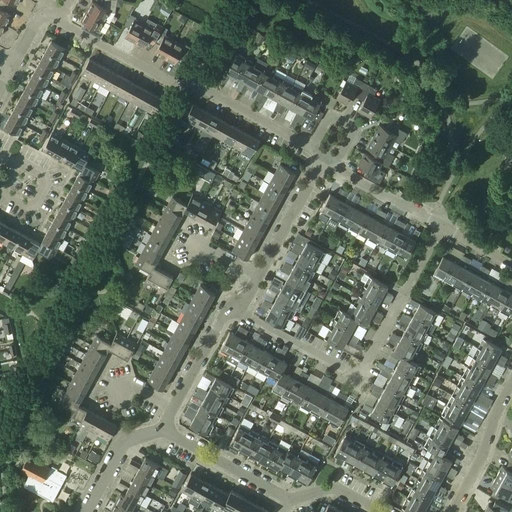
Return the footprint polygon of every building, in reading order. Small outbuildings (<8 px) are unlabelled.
[(92,1),(87,11),(104,21),(109,24),(115,13),(117,0),(104,0),(103,8),(92,1)] [(154,6),(160,9),(163,3),(158,0),(154,6)] [(0,22),(6,25),(11,16),(2,11),(5,5),(0,2),(0,22)] [(90,25),(87,31),(98,37),(101,31),(99,30),(104,21),(87,11),(81,21),(90,25)] [(124,25),(130,28),(125,37),(135,42),(144,24),(135,19),(136,17),(130,14),(124,25)] [(144,24),(135,42),(144,47),(149,39),(155,41),(161,30),(163,26),(159,24),(157,23),(155,27),(154,29),(144,24)] [(246,32),(248,27),(241,23),(238,28),(246,32)] [(155,53),(165,58),(174,41),(165,36),(166,34),(161,30),(155,41),(160,44),(155,53)] [(265,36),(259,33),(255,40),(261,44),(265,36)] [(192,45),(177,36),(174,41),(165,58),(174,64),(179,55),(185,58),(192,45)] [(51,40),(46,50),(61,58),(67,49),(51,40)] [(281,45),(278,50),(285,53),(287,49),(281,45)] [(56,68),(61,58),(46,50),(41,60),(56,68)] [(293,62),(297,54),(289,50),(285,57),(293,62)] [(215,75),(215,76),(221,80),(226,82),(231,74),(236,77),(246,58),(236,53),(231,62),(225,58),(215,75)] [(330,61),(323,57),(319,65),(326,69),(330,61)] [(255,63),(246,58),(236,77),(241,79),(236,88),(240,91),(255,63)] [(258,58),(255,63),(240,91),(245,93),(250,84),(255,87),(265,68),(268,63),(258,58)] [(81,74),(91,79),(99,64),(89,59),(81,74)] [(41,60),(36,69),(51,77),(56,68),(41,60)] [(313,70),(316,64),(307,60),(305,65),(313,70)] [(109,69),(99,64),(91,79),(100,84),(109,69)] [(259,101),(274,73),(265,68),(255,87),(260,90),(255,99),(259,101)] [(46,87),(51,77),(36,69),(30,79),(46,87)] [(100,84),(110,90),(118,74),(109,69),(100,84)] [(284,79),(274,73),(259,101),(256,106),(260,108),(269,95),(274,97),(284,79)] [(128,80),(118,74),(110,90),(119,95),(128,80)] [(356,91),(361,93),(367,83),(356,77),(352,84),(346,80),(336,98),(348,105),(356,91)] [(30,79),(25,88),(40,97),(46,87),(30,79)] [(293,84),(284,79),(274,97),(279,100),(274,109),(278,111),(293,84)] [(293,84),(278,111),(282,114),(288,105),(293,108),(303,89),(306,84),(296,79),(293,84)] [(119,95),(129,100),(137,85),(128,80),(119,95)] [(367,83),(361,93),(366,96),(359,110),(370,117),(380,99),(374,95),(377,89),(367,83)] [(74,95),(80,99),(86,88),(80,85),(74,95)] [(147,90),(137,85),(129,100),(138,105),(147,90)] [(35,106),(40,97),(25,88),(20,98),(35,106)] [(294,127),(297,122),(312,94),(303,89),(293,108),(298,110),(293,119),(290,125),(294,127)] [(138,105),(148,110),(156,95),(147,90),(138,105)] [(307,115),(319,122),(324,113),(317,109),(322,100),(312,94),(297,122),(301,124),(307,115)] [(166,101),(156,95),(148,110),(158,116),(166,101)] [(71,103),(76,106),(79,100),(74,97),(71,103)] [(20,98),(15,107),(30,116),(35,106),(20,98)] [(79,108),(85,111),(88,106),(82,103),(79,108)] [(194,124),(203,109),(193,104),(184,119),(194,124)] [(25,125),(30,116),(15,107),(10,117),(25,125)] [(85,112),(92,115),(94,110),(88,107),(85,112)] [(212,114),(203,109),(194,124),(204,130),(212,114)] [(212,114),(204,130),(213,135),(222,120),(212,114)] [(25,125),(10,117),(4,127),(19,135),(25,125)] [(222,120),(213,135),(223,140),(231,125),(222,120)] [(117,129),(123,132),(126,127),(120,124),(117,129)] [(231,125),(223,140),(232,145),(241,130),(231,125)] [(380,125),(373,136),(391,146),(395,140),(401,143),(407,133),(397,127),(394,132),(380,125)] [(241,130),(232,145),(242,150),(250,135),(241,130)] [(145,141),(148,136),(139,131),(136,137),(145,141)] [(43,148),(53,153),(62,138),(52,133),(43,148)] [(260,141),(250,135),(242,150),(252,156),(258,143),(260,141)] [(382,163),(388,166),(394,155),(388,152),(391,146),(373,136),(367,147),(381,155),(378,160),(382,163)] [(71,143),(62,138),(53,153),(63,158),(71,143)] [(63,158),(72,164),(80,148),(71,143),(63,158)] [(174,148),(180,151),(182,146),(177,143),(174,148)] [(190,156),(193,150),(187,147),(184,153),(190,156)] [(90,154),(80,148),(72,164),(82,169),(85,163),(90,154)] [(190,156),(195,159),(198,153),(193,150),(190,156)] [(379,169),(382,163),(378,160),(364,153),(358,164),(372,172),(369,177),(379,183),(385,172),(379,169)] [(200,162),(208,166),(210,161),(203,158),(200,162)] [(212,160),(209,166),(213,169),(217,163),(212,160)] [(258,165),(252,161),(250,166),(256,170),(258,165)] [(82,169),(79,173),(94,181),(100,171),(85,163),(82,169)] [(211,182),(216,173),(196,163),(191,171),(211,182)] [(280,163),(275,173),(290,182),(295,172),(280,163)] [(226,167),(222,174),(227,176),(231,170),(226,167)] [(420,172),(414,169),(410,176),(416,179),(420,172)] [(247,180),(251,173),(247,171),(243,178),(247,180)] [(89,191),(94,181),(79,173),(74,182),(89,191)] [(234,173),(231,178),(237,182),(240,177),(234,173)] [(285,191),(290,182),(275,173),(269,183),(285,191)] [(224,178),(217,174),(215,179),(221,183),(224,178)] [(230,188),(232,183),(226,180),(224,185),(230,188)] [(247,183),(242,180),(238,186),(243,189),(247,183)] [(264,180),(259,189),(265,192),(264,192),(279,201),(285,191),(269,183),(264,180)] [(74,182),(69,192),(84,200),(89,191),(74,182)] [(150,193),(155,195),(159,189),(154,186),(150,193)] [(330,217),(345,190),(340,188),(335,196),(330,193),(320,212),(330,217)] [(339,222),(349,204),(344,201),(349,192),(345,190),(330,217),(339,222)] [(69,192),(64,201),(79,210),(84,200),(69,192)] [(279,201),(264,192),(259,202),(274,210),(279,201)] [(192,195),(187,204),(184,210),(185,210),(194,215),(202,200),(192,195)] [(172,196),(167,206),(182,214),(185,210),(184,210),(187,204),(172,196)] [(339,222),(349,228),(364,200),(359,198),(354,206),(349,204),(339,222)] [(202,200),(194,215),(203,220),(212,205),(202,200)] [(364,200),(349,228),(351,229),(352,226),(359,230),(368,214),(363,211),(368,202),(364,200)] [(74,219),(79,210),(64,201),(58,211),(74,219)] [(274,210),(259,202),(254,211),(269,220),(274,210)] [(235,207),(229,204),(226,209),(232,212),(235,207)] [(222,211),(212,205),(203,220),(213,226),(222,211)] [(177,224),(182,214),(167,206),(162,215),(177,224)] [(373,217),(368,214),(359,230),(358,233),(367,238),(382,210),(378,208),(373,217)] [(232,212),(226,209),(223,214),(230,217),(232,212)] [(502,220),(507,223),(511,214),(511,211),(507,209),(502,220)] [(387,213),(382,210),(367,238),(377,243),(387,224),(382,222),(387,213)] [(68,229),(74,219),(58,211),(53,220),(68,229)] [(269,220),(254,211),(249,221),(264,229),(269,220)] [(162,215),(157,225),(172,233),(177,224),(162,215)] [(460,218),(457,224),(462,226),(465,221),(460,218)] [(387,224),(377,243),(386,248),(401,221),(397,219),(392,227),(387,224)] [(53,220),(48,230),(63,238),(68,229),(53,220)] [(264,229),(249,221),(243,230),(259,239),(264,229)] [(405,223),(401,221),(386,248),(396,253),(406,235),(401,232),(405,223)] [(0,227),(0,241),(4,243),(12,228),(3,223),(0,227)] [(172,233),(157,225),(152,234),(167,243),(172,233)] [(130,227),(127,233),(132,236),(135,229),(130,227)] [(22,233),(12,228),(4,243),(13,249),(22,233)] [(411,238),(406,235),(396,253),(406,259),(421,231),(416,229),(411,238)] [(58,248),(63,238),(48,230),(43,239),(58,248)] [(220,233),(215,230),(211,236),(217,239),(220,233)] [(243,230),(238,240),(253,248),(259,239),(243,230)] [(22,233),(13,249),(22,253),(23,254),(31,238),(22,233)] [(152,234),(146,244),(162,252),(167,243),(152,234)] [(321,234),(317,240),(326,244),(329,239),(321,234)] [(41,244),(31,238),(23,254),(33,259),(38,250),(38,249),(41,244)] [(128,247),(131,242),(123,238),(121,243),(128,247)] [(43,239),(41,244),(38,249),(38,250),(53,258),(58,248),(43,239)] [(248,258),(253,248),(238,240),(233,250),(248,258)] [(293,246),(321,261),(328,249),(312,240),(311,243),(307,241),(305,246),(296,242),(293,246)] [(334,249),(337,245),(330,241),(327,245),(334,249)] [(146,244),(141,253),(156,262),(162,252),(146,244)] [(343,254),(346,248),(340,245),(337,251),(343,254)] [(313,269),(316,271),(321,261),(293,246),(291,250),(300,256),(297,261),(313,269)] [(443,279),(453,260),(448,258),(452,249),(448,246),(433,274),(443,279)] [(154,266),(156,262),(141,253),(136,263),(151,271),(154,266)] [(452,284),(467,257),(463,255),(458,263),(453,260),(443,279),(452,284)] [(358,262),(364,266),(367,260),(361,257),(358,262)] [(467,257),(452,284),(462,289),(472,271),(467,268),(471,259),(467,257)] [(285,261),(283,265),(310,280),(312,278),(309,276),(313,269),(297,261),(294,265),(285,261)] [(0,281),(9,265),(5,263),(0,272),(0,281)] [(350,267),(345,264),(341,271),(346,274),(350,267)] [(287,279),(305,290),(310,280),(283,265),(281,269),(289,275),(287,279)] [(472,271),(463,287),(470,291),(469,293),(471,295),(486,267),(482,265),(477,273),(472,271)] [(145,281),(155,286),(163,271),(154,266),(151,271),(145,281)] [(490,269),(486,267),(471,295),(480,300),(491,281),(486,278),(490,269)] [(333,269),(329,276),(334,279),(338,271),(333,269)] [(173,276),(163,271),(155,286),(165,292),(173,276)] [(17,275),(12,273),(8,280),(2,292),(7,294),(17,275)] [(365,282),(364,285),(391,300),(394,296),(385,290),(388,285),(369,275),(369,276),(364,274),(361,280),(365,282)] [(496,284),(491,281),(480,300),(490,305),(505,278),(501,275),(496,284)] [(310,292),(305,290),(287,279),(284,284),(282,283),(283,280),(275,276),(271,283),(300,299),(305,302),(310,292)] [(509,280),(505,278),(490,305),(499,310),(501,307),(510,291),(505,289),(509,280)] [(279,293),(276,298),(295,309),(300,299),(271,283),(268,287),(270,288),(279,293)] [(195,294),(210,303),(215,293),(200,284),(195,294)] [(365,289),(361,296),(377,304),(380,300),(389,304),(391,300),(364,285),(363,287),(365,289)] [(173,294),(177,288),(172,286),(168,292),(173,294)] [(511,292),(510,291),(501,307),(508,311),(507,314),(509,315),(511,309),(511,292)] [(173,295),(168,292),(165,298),(170,301),(173,295)] [(205,312),(210,303),(195,294),(190,304),(205,312)] [(317,296),(314,302),(319,305),(322,299),(317,296)] [(355,301),(354,304),(381,319),(383,315),(375,309),(377,304),(361,296),(358,303),(355,301)] [(295,309),(276,298),(274,303),(264,299),(262,303),(290,318),(292,319),(297,310),(295,309)] [(418,308),(415,313),(433,323),(439,313),(411,298),(409,303),(418,308)] [(114,309),(119,312),(123,305),(117,302),(114,309)] [(136,307),(142,310),(145,305),(139,302),(136,307)] [(268,312),(266,318),(267,318),(266,321),(273,325),(274,322),(284,328),(290,318),(262,303),(260,307),(268,312)] [(348,313),(367,323),(370,319),(379,323),(381,319),(354,304),(351,303),(346,312),(349,313),(348,313)] [(441,308),(448,312),(451,307),(444,303),(441,308)] [(190,304),(185,313),(200,322),(205,312),(190,304)] [(151,314),(155,308),(148,305),(144,310),(151,314)] [(341,312),(337,319),(353,328),(356,323),(365,328),(367,323),(348,313),(349,313),(346,312),(340,308),(338,311),(341,312)] [(160,313),(155,310),(152,316),(157,319),(160,313)] [(458,317),(464,320),(467,314),(462,311),(458,317)] [(185,313),(179,323),(195,331),(200,322),(185,313)] [(428,333),(433,323),(415,313),(412,318),(403,313),(401,317),(428,333)] [(404,332),(423,342),(428,333),(401,317),(399,322),(407,327),(404,332)] [(148,321),(143,318),(140,324),(145,327),(148,321)] [(331,325),(329,327),(357,343),(359,338),(350,333),(353,328),(337,319),(333,326),(331,325)] [(147,326),(152,328),(155,322),(150,320),(147,326)] [(491,325),(482,320),(477,328),(487,333),(491,325)] [(195,331),(179,323),(174,332),(189,340),(195,331)] [(454,323),(450,332),(456,335),(460,327),(454,323)] [(230,331),(221,347),(228,351),(227,354),(229,355),(244,328),(240,325),(235,334),(230,331)] [(300,325),(294,335),(301,338),(306,328),(300,325)] [(364,347),(357,343),(329,327),(324,337),(343,347),(346,342),(355,346),(354,347),(362,351),(364,347)] [(498,331),(491,327),(488,333),(495,337),(498,331)] [(248,330),(244,328),(229,355),(226,360),(236,366),(237,364),(249,342),(244,339),(248,330)] [(174,332),(169,342),(184,350),(189,340),(174,332)] [(390,336),(418,351),(423,342),(404,332),(402,337),(393,332),(390,336)] [(452,342),(456,335),(450,332),(447,339),(452,342)] [(66,342),(71,345),(76,336),(71,333),(66,342)] [(109,348),(118,353),(127,338),(117,333),(112,342),(112,343),(109,348)] [(107,353),(109,348),(112,343),(112,342),(97,334),(91,344),(107,353)] [(502,347),(503,345),(485,335),(483,337),(502,347)] [(254,344),(249,342),(237,364),(246,369),(248,365),(263,338),(259,336),(254,344)] [(397,346),(394,351),(413,361),(418,351),(390,336),(388,340),(397,346)] [(458,349),(464,339),(458,336),(453,346),(458,349)] [(511,342),(511,339),(505,336),(502,341),(510,346),(511,342)] [(118,353),(128,359),(137,344),(127,338),(118,353)] [(267,340),(263,338),(248,365),(258,371),(268,352),(263,349),(267,340)] [(480,342),(478,347),(505,362),(508,358),(499,353),(502,347),(486,339),(483,343),(480,342)] [(139,348),(144,351),(147,345),(142,342),(139,348)] [(179,360),(184,350),(169,342),(164,351),(179,360)] [(91,344),(86,354),(101,362),(107,353),(91,344)] [(284,344),(282,348),(267,376),(276,381),(277,381),(287,362),(282,360),(286,351),(288,347),(284,344)] [(268,352),(258,371),(267,376),(282,348),(278,346),(273,355),(268,352)] [(505,362),(478,347),(473,356),(491,367),(494,362),(503,366),(505,362)] [(139,360),(143,352),(138,349),(134,357),(139,360)] [(445,355),(437,350),(434,356),(442,361),(445,355)] [(164,351),(159,361),(174,369),(179,360),(164,351)] [(400,360),(398,365),(414,374),(416,375),(422,365),(413,361),(394,351),(392,355),(400,360)] [(86,354),(81,363),(96,371),(101,362),(86,354)] [(491,367),(473,356),(467,366),(495,381),(497,377),(489,372),(491,367)] [(159,361),(153,370),(169,379),(174,369),(159,361)] [(276,381),(271,390),(274,391),(275,388),(283,392),(292,376),(287,374),(291,365),(287,362),(277,381),(276,381)] [(379,362),(377,365),(384,369),(411,385),(412,382),(410,381),(414,374),(398,365),(395,370),(386,365),(379,362)] [(81,363),(76,373),(91,381),(96,371),(81,363)] [(495,381),(467,366),(462,375),(481,386),(484,381),(493,385),(495,381)] [(384,369),(381,374),(390,379),(387,384),(406,394),(411,385),(384,369)] [(169,379),(153,370),(148,380),(163,388),(169,379)] [(292,376),(281,395),(291,400),(306,373),(302,370),(296,379),(292,376)] [(213,381),(211,386),(229,396),(235,387),(207,372),(205,376),(213,381)] [(76,373),(71,382),(86,390),(91,381),(76,373)] [(291,400),(300,405),(310,387),(306,384),(310,375),(306,373),(291,400)] [(310,387),(300,405),(310,410),(328,376),(324,374),(321,381),(315,389),(310,387)] [(481,386),(462,375),(457,385),(491,403),(493,399),(487,396),(478,391),(481,386)] [(328,376),(310,410),(319,416),(329,397),(324,394),(329,385),(332,379),(328,376)] [(432,383),(439,387),(442,380),(436,377),(432,383)] [(47,384),(41,382),(38,388),(43,391),(47,384)] [(71,382),(66,392),(81,400),(86,390),(71,382)] [(245,382),(242,388),(247,390),(250,385),(245,382)] [(250,384),(250,385),(247,390),(256,395),(259,389),(250,384)] [(401,403),(406,394),(387,384),(384,389),(375,384),(373,388),(401,403)] [(457,385),(452,394),(471,405),(473,400),(482,404),(488,408),(491,403),(457,385)] [(224,406),(229,396),(211,386),(208,391),(199,387),(197,391),(224,406)] [(395,413),(401,403),(373,388),(371,392),(379,398),(377,403),(395,413)] [(197,391),(195,395),(203,400),(200,405),(217,414),(220,407),(223,408),(224,406),(197,391)] [(329,397),(321,413),(328,417),(326,420),(329,421),(344,393),(340,391),(334,400),(329,397)] [(81,400),(66,392),(60,401),(75,409),(75,410),(78,404),(81,400)] [(344,393),(329,421),(331,422),(331,423),(331,425),(336,427),(338,427),(349,407),(343,405),(348,396),(344,393)] [(427,393),(422,403),(427,406),(432,396),(427,393)] [(471,405),(452,394),(447,404),(474,419),(481,422),(483,418),(476,415),(468,409),(471,405)] [(249,407),(259,413),(261,409),(252,403),(249,407)] [(399,415),(395,413),(377,403),(374,408),(365,403),(363,408),(394,425),(399,415)] [(70,419),(80,424),(88,409),(78,404),(75,410),(75,409),(70,419)] [(474,419),(447,404),(441,413),(460,424),(463,419),(472,423),(474,419)] [(186,410),(214,425),(219,415),(200,405),(198,410),(189,406),(186,410)] [(89,430),(97,414),(88,409),(80,424),(89,430)] [(209,434),(214,425),(186,410),(184,414),(193,419),(190,424),(209,434)] [(413,423),(419,414),(414,411),(409,421),(413,423)] [(89,430),(98,435),(107,420),(97,414),(89,430)] [(269,418),(278,423),(280,419),(271,414),(269,418)] [(459,426),(440,416),(435,426),(462,440),(464,437),(456,432),(459,426)] [(242,424),(252,427),(254,421),(244,418),(242,424)] [(286,422),(280,419),(278,423),(284,426),(284,431),(285,432),(290,424),(286,422)] [(117,425),(107,420),(98,435),(108,440),(117,425)] [(240,424),(230,443),(235,445),(234,448),(238,451),(250,429),(240,424)] [(291,430),(297,433),(299,429),(290,424),(285,432),(287,433),(291,430)] [(235,429),(228,426),(226,431),(232,434),(235,429)] [(436,430),(432,437),(448,446),(451,440),(465,448),(468,444),(462,440),(435,426),(433,428),(436,430)] [(250,429),(238,451),(243,453),(245,451),(249,453),(259,435),(250,429)] [(226,431),(220,442),(226,445),(232,434),(226,431)] [(346,434),(336,452),(340,455),(339,457),(344,460),(355,439),(346,434)] [(259,435),(249,453),(254,456),(253,458),(257,461),(269,440),(259,435)] [(433,450),(452,460),(458,463),(461,459),(446,451),(448,446),(429,435),(424,445),(433,450)] [(278,445),(268,463),(273,466),(272,469),(277,471),(278,469),(288,450),(289,447),(291,444),(282,439),(278,445)] [(355,439),(344,460),(349,463),(350,460),(355,463),(363,447),(356,443),(358,440),(355,439)] [(269,440),(257,461),(262,463),(263,461),(268,463),(278,445),(269,440)] [(401,446),(412,453),(413,451),(415,449),(403,442),(401,446)] [(85,458),(89,449),(86,447),(85,450),(83,449),(80,455),(85,458)] [(288,450),(278,469),(283,471),(284,469),(289,471),(299,453),(289,447),(288,450)] [(363,447),(355,463),(360,465),(358,468),(363,470),(374,449),(372,448),(370,451),(363,447)] [(374,449),(363,470),(368,473),(369,470),(374,473),(384,455),(374,449)] [(93,450),(89,457),(98,462),(102,455),(93,450)] [(433,450),(428,459),(455,474),(458,470),(449,465),(452,460),(433,450)] [(299,453),(289,471),(291,473),(293,474),(292,476),(297,479),(308,458),(299,453)] [(384,455),(374,473),(375,474),(378,476),(377,478),(382,481),(393,460),(384,455)] [(28,456),(21,469),(30,474),(24,486),(50,500),(53,501),(67,475),(57,469),(58,468),(52,466),(51,468),(50,468),(28,456)] [(137,462),(134,467),(139,469),(140,467),(156,476),(163,479),(168,470),(161,466),(145,457),(141,465),(137,462)] [(308,458),(297,479),(302,482),(303,479),(308,482),(318,463),(308,458)] [(455,474),(428,459),(423,469),(441,479),(444,474),(453,478),(455,474)] [(393,460),(382,481),(387,483),(388,481),(393,484),(401,468),(397,465),(398,462),(393,460)] [(502,466),(496,477),(511,485),(511,464),(509,470),(502,466)] [(151,485),(156,476),(140,467),(139,469),(135,476),(151,485)] [(441,479),(423,469),(418,478),(445,493),(447,489),(439,484),(441,479)] [(201,478),(191,473),(181,491),(191,496),(201,478)] [(131,483),(126,481),(123,486),(128,488),(130,486),(145,494),(151,485),(135,476),(131,483)] [(509,497),(511,491),(511,485),(496,477),(490,487),(497,491),(494,496),(508,504),(510,501),(509,497)] [(191,496),(188,501),(198,506),(201,501),(210,484),(201,478),(191,496)] [(418,478),(412,488),(431,498),(434,493),(443,497),(445,493),(418,478)] [(179,488),(182,483),(175,479),(172,484),(179,488)] [(210,506),(220,489),(210,484),(201,501),(210,506)] [(128,488),(125,495),(124,495),(136,502),(140,504),(145,494),(130,486),(128,488)] [(174,497),(178,490),(173,488),(169,494),(174,497)] [(412,488),(407,497),(434,511),(437,508),(428,503),(431,498),(412,488)] [(229,494),(220,489),(210,506),(220,511),(222,508),(221,508),(229,494)] [(222,508),(228,511),(231,511),(241,496),(231,490),(229,494),(221,508),(222,508)] [(131,511),(136,502),(124,495),(125,495),(121,493),(115,503),(131,511)] [(241,496),(231,511),(243,511),(250,501),(241,496)] [(423,511),(434,511),(407,497),(402,507),(411,511),(423,511)] [(489,504),(484,511),(511,511),(511,509),(510,508),(499,502),(495,500),(492,506),(489,504)] [(243,511),(256,511),(259,506),(250,501),(243,511)] [(115,503),(110,511),(132,511),(131,511),(115,503)]
